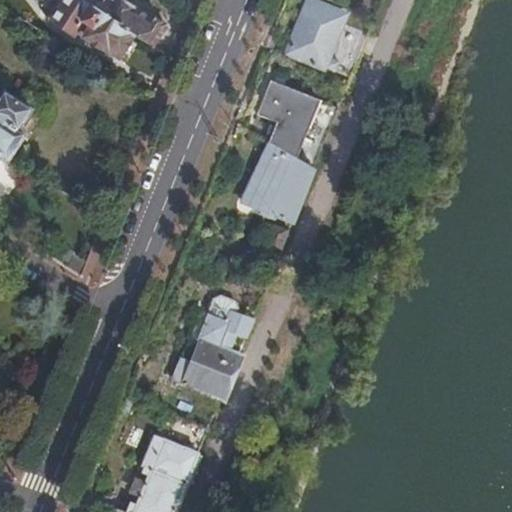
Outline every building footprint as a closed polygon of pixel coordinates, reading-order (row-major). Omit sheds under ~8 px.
[(132,33),(97,10),(81,0),(58,0),(50,12),(55,16),(54,19),(77,34),(80,32),(118,55),(132,33)] [(132,33),(152,46),(165,24),(150,15),(148,17),(134,8),(134,7),(123,0),(117,0),(117,1),(114,0),(103,0),(102,3),(99,7),(97,10),(132,33)] [(289,53),(349,78),(356,60),(331,49),(343,20),(309,6),(289,53)] [(292,223),(338,107),(269,81),(255,115),(274,122),(266,143),(267,144),(243,203),(292,223)] [(17,130),(31,108),(3,91),(2,92),(0,95),(0,158),(6,162),(23,135),(17,130)] [(266,243),(281,249),(288,231),(273,225),(266,243)] [(242,256),(274,268),(280,253),(248,240),(242,256)] [(246,338),(254,319),(231,310),(225,321),(207,314),(196,340),(201,342),(193,363),(181,359),(173,380),(221,400),(236,364),(239,354),(230,350),(236,335),(246,338)] [(0,422),(18,434),(20,428),(0,415),(0,422)] [(131,499),(125,511),(173,511),(208,430),(180,418),(170,443),(155,437),(142,465),(146,466),(143,473),(147,474),(135,500),(131,499)]
